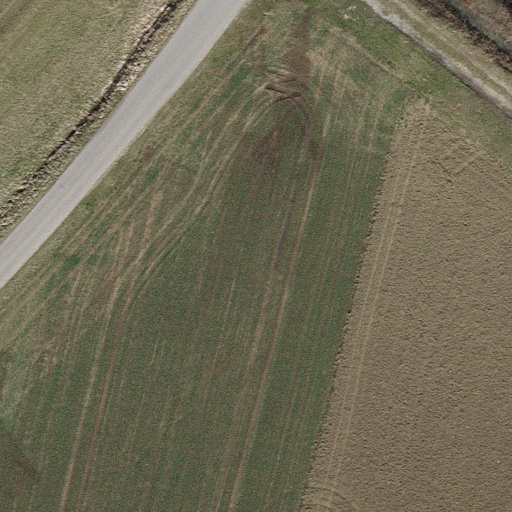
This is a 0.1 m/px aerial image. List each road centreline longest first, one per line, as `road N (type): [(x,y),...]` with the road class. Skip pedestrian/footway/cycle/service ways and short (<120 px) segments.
road 1 (track): [(231,0),(0,251)]
road 2 (track): [(511,88),(389,0)]
